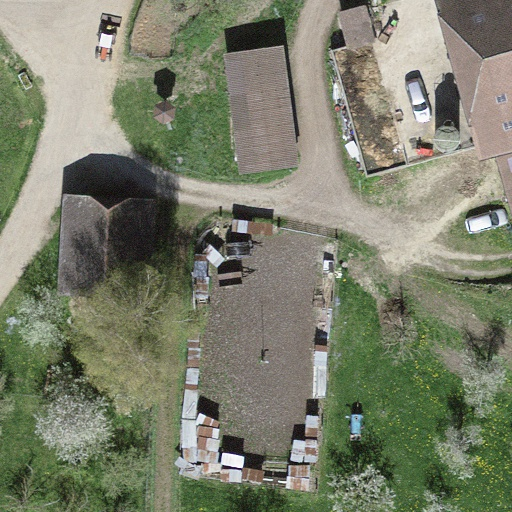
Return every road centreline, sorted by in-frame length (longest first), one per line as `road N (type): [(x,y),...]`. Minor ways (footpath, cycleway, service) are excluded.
road 1 (track): [(504,262),(447,261),(326,210),(213,195),(67,140)]
road 2 (track): [(0,277),(31,230),(67,140),(75,84),(71,0)]
road 3 (track): [(326,210),(310,59),(322,0)]
